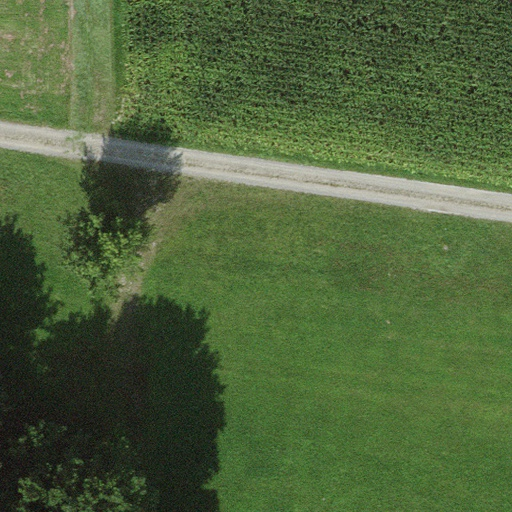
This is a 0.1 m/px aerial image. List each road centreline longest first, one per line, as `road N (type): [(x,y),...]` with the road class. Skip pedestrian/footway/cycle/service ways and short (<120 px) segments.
road 1 (track): [(511,206),(0,135)]
road 2 (track): [(150,157),(110,511)]
road 3 (track): [(111,0),(105,150)]
